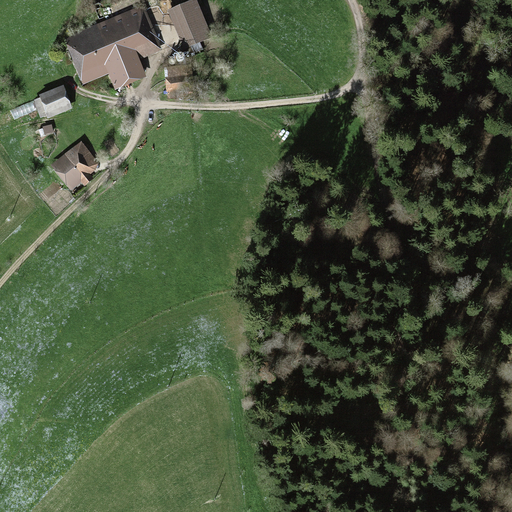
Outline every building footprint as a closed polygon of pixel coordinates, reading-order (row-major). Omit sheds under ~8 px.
[(193,3),(169,13),(184,48),(208,37),(193,3)] [(102,32),(74,43),(88,76),(109,67),(117,87),(144,76),(136,56),(154,48),(137,9),(99,25),(102,32)] [(166,69),(170,99),(195,95),(191,65),(166,69)] [(68,104),(63,93),(46,100),(51,111),(68,104)] [(53,134),(51,125),(37,129),(40,137),(53,134)] [(58,169),(70,183),(78,177),(84,185),(90,180),(83,172),(96,163),(84,148),(58,169)]
